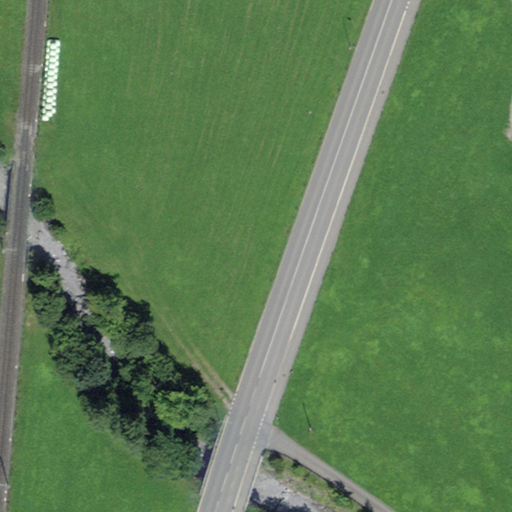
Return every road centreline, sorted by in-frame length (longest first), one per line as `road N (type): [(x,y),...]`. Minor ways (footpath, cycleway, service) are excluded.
road 1 (secondary): [(392,0),(219,511)]
road 2 (track): [(382,511),(248,423)]
